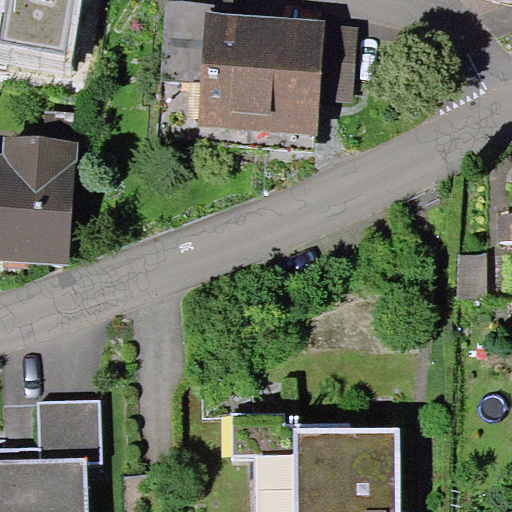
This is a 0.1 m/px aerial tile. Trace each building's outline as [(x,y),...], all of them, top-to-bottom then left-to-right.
[(0,0),(0,14),(78,27),(82,0),(0,0)] [(347,102),(351,42),(207,32),(208,16),(162,13),(153,149),(263,156),(264,137),(310,139),(312,100),(347,102)] [(2,169),(0,169),(0,267),(58,271),(66,155),(3,151),(2,169)] [(511,177),(511,178),(511,228),(494,228),(494,248),(511,248),(511,319),(511,177)] [(85,511),(84,460),(102,460),(100,400),(39,401),(40,447),(0,447),(0,511),(85,511)] [(394,511),(394,442),(345,442),(345,435),(268,436),(268,466),(249,466),(249,511),(394,511)]
